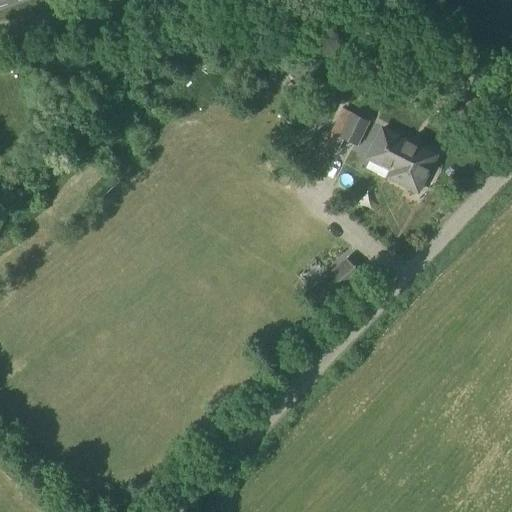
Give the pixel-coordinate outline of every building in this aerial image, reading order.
[(224,49),(242,58),(249,43),(232,34),(224,49)] [(264,84),(251,95),(260,105),(273,94),(264,84)] [(352,114),(342,109),(323,148),(337,155),(344,140),(356,146),(368,122),(352,114)] [(418,193),(434,159),(409,147),(411,143),(382,129),(367,159),(392,171),(388,178),(418,193)] [(305,287),(322,303),(352,270),(334,254),(305,287)]
